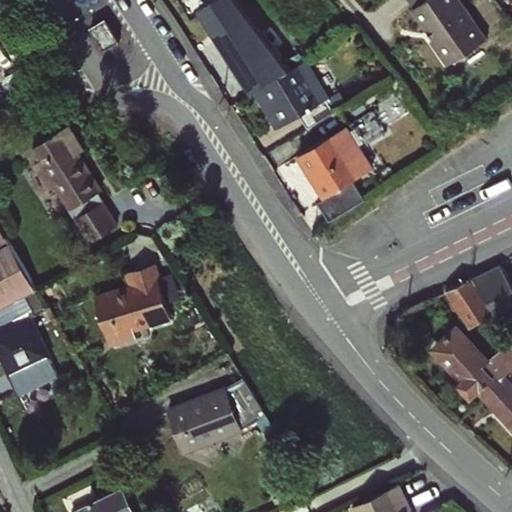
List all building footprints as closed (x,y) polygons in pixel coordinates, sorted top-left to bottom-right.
[(217,39),(248,19),(235,0),(204,0),(195,6),(217,39)] [(486,32),(460,0),(416,0),(407,6),(403,9),(426,38),(424,40),(444,65),(486,32)] [(254,87),(281,69),(248,19),(217,39),(250,89),(254,87)] [(110,20),(95,29),(107,49),(123,40),(110,20)] [(38,85),(13,44),(0,52),(0,61),(22,96),(38,85)] [(254,87),(265,103),(279,125),(323,96),(314,82),(298,58),(281,69),(254,87)] [(373,107),(348,123),(360,141),(385,126),(373,107)] [(370,157),(360,141),(348,123),(344,126),(365,160),(370,157)] [(344,126),(300,153),(322,187),(365,160),(344,126)] [(65,127),(35,146),(42,158),(36,162),(51,185),(57,181),(92,236),(111,223),(92,191),(96,188),(75,154),(80,151),(65,127)] [(335,213),(363,195),(352,177),(323,194),(335,213)] [(11,243),(6,234),(3,236),(0,231),(0,306),(26,292),(37,285),(11,243)] [(137,292),(98,297),(104,348),(132,345),(131,337),(172,331),(164,275),(135,278),(137,292)] [(482,317),(484,319),(511,304),(511,284),(493,294),(484,276),(457,289),(482,317)] [(482,317),(457,289),(430,303),(464,334),(482,317)] [(26,292),(0,306),(0,351),(11,373),(50,354),(31,314),(36,311),(26,292)] [(435,362),(430,367),(467,402),(473,396),(481,403),(500,385),(505,380),(489,365),(484,371),(453,342),(448,348),(445,346),(433,360),(435,362)] [(269,414),(246,375),(223,389),(173,408),(188,450),(245,429),(269,414)] [(511,396),(500,385),(481,403),(511,431),(511,396)] [(349,511),(404,511),(407,510),(394,485),(348,507),(349,511)] [(139,511),(128,487),(77,511),(139,511)]
